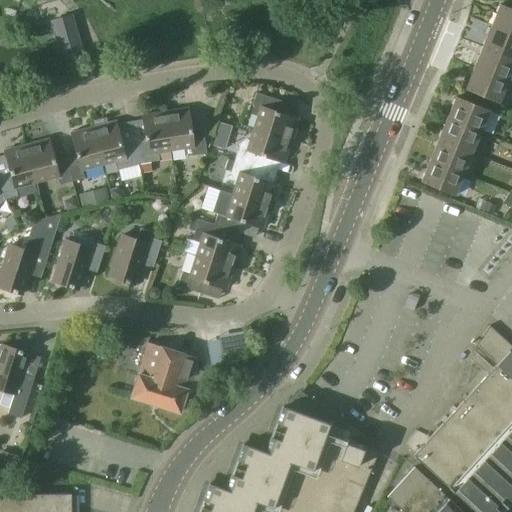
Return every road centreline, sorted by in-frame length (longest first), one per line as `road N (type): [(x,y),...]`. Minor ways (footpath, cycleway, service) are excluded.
road 1 (residential): [(0,120),(214,72),(269,73),(309,87)]
road 2 (residential): [(267,297),(238,316),(201,320),(92,308),(0,317)]
road 3 (tertiary): [(334,250),(439,0)]
road 4 (tertiary): [(157,511),(190,453),(268,379),(309,313)]
road 5 (residential): [(309,87),(321,109),(323,142),(267,297)]
road 6 (residential): [(334,250),(469,302),(490,296),(511,268)]
